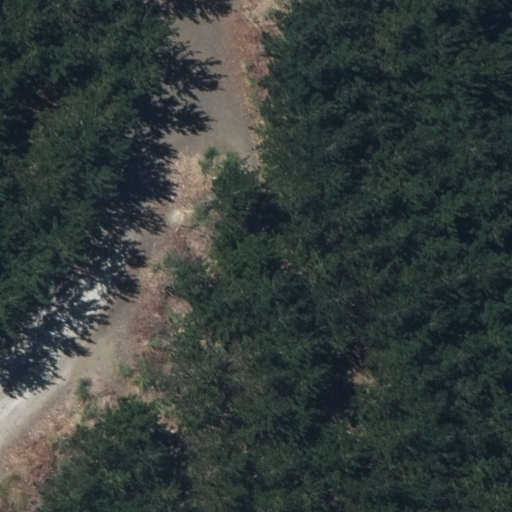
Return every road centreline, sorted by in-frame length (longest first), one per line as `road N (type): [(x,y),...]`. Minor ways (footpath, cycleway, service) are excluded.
road 1 (track): [(0,339),(168,131),(383,511)]
road 2 (track): [(213,0),(168,131)]
